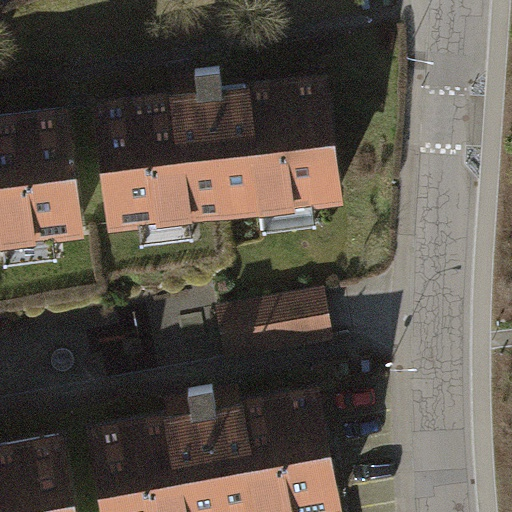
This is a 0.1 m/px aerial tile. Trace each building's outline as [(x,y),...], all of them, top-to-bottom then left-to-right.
[(199,90),(100,102),(114,220),(338,193),(323,74),(222,86),(219,64),(197,67),(199,90)] [(0,235),(79,226),(64,106),(0,114),(0,235)] [(326,305),(214,328),(223,373),(335,350),(326,305)] [(194,409),(94,426),(108,511),(298,511),(337,505),(316,387),(217,404),(214,383),(190,387),(194,409)] [(0,511),(74,511),(60,433),(0,444),(0,511)]
